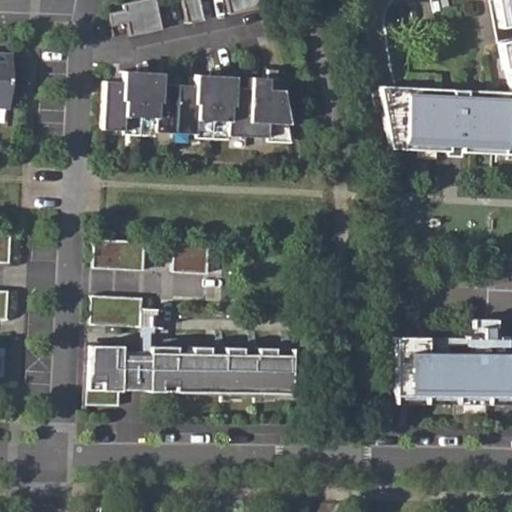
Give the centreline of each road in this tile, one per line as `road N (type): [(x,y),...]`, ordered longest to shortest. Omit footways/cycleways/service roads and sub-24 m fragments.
road 1 (residential): [(511,462),(57,454)]
road 2 (residential): [(77,12),(57,454)]
